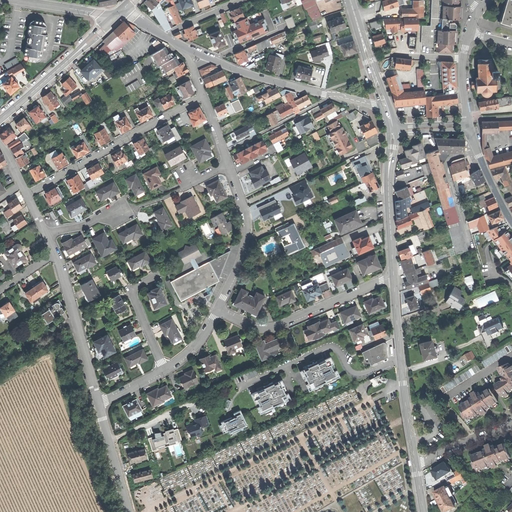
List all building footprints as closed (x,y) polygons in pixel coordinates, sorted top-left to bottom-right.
[(147,0),(145,2),(153,9),(159,4),(158,3),(154,0),(147,0)] [(179,0),(183,8),(188,6),(193,4),(191,0),(179,0)] [(314,0),(303,0),(301,1),(302,4),(309,20),(321,15),(314,0)] [(384,6),(385,10),(399,5),(398,4),(397,0),(396,0),(385,0),(383,1),(384,6)] [(414,0),(414,5),(414,11),(414,17),(418,17),(423,17),(423,0),(414,0)] [(455,23),(451,23),(452,19),(459,19),(459,13),(459,6),(458,6),(457,0),(431,0),(431,26),(422,25),(421,42),(427,43),(427,47),(434,47),(434,52),(452,52),(453,44),(454,44),(455,31),(450,31),(450,27),(455,27),(456,27),(457,26),(457,25),(457,24),(456,23),(455,23)] [(511,0),(506,0),(504,9),(500,23),(511,26),(511,0)] [(160,2),(158,3),(159,4),(153,9),(161,23),(167,19),(161,4),(160,2)] [(169,8),(172,14),(177,11),(178,11),(175,5),(171,7),(169,8)] [(231,12),(235,22),(245,18),(240,8),(235,10),(231,12)] [(172,14),(177,24),(180,23),(182,22),(177,11),(172,14)] [(292,16),(285,19),(289,29),(296,26),(292,16)] [(327,22),(331,33),(341,29),(342,31),(347,29),(346,27),(347,27),(345,23),(343,17),(327,22)] [(414,17),(410,17),(410,18),(405,18),(405,27),(405,29),(414,29),(414,17)] [(405,18),(396,19),(397,28),(405,27),(405,18)] [(29,23),(28,30),(30,31),(29,35),(28,42),(28,47),(26,46),(24,54),(29,55),(29,59),(36,60),(36,56),(41,57),(42,49),(45,50),(47,34),(44,34),(46,26),(45,26),(41,25),(42,21),(38,20),(34,19),(34,20),(34,24),(30,24),(29,23)] [(172,28),(167,19),(161,23),(166,31),(172,28)] [(369,22),(371,30),(382,27),(379,19),(369,22)] [(387,28),(397,28),(396,19),(386,19),(387,28)] [(308,22),(311,30),(318,28),(316,20),(308,22)] [(114,32),(121,40),(122,41),(127,37),(133,31),(124,21),(118,27),(114,32)] [(233,23),(228,26),(230,32),(236,30),(233,23)] [(187,35),(189,41),(198,37),(196,30),(194,26),(188,28),(184,30),(185,33),(187,35)] [(136,34),(133,31),(127,37),(129,40),(136,34)] [(220,31),(210,35),(212,41),(214,46),(218,45),(219,47),(226,45),(220,31)] [(104,41),(111,49),(116,45),(121,40),(114,32),(104,41)] [(382,33),(372,36),(375,45),(379,44),(385,42),(384,38),(382,33)] [(280,34),(270,38),(273,44),(274,44),(283,40),(280,34)] [(123,46),(129,40),(127,37),(122,41),(124,42),(121,44),(123,46)] [(270,38),(263,41),(265,44),(269,42),(270,44),(269,46),(268,49),(275,46),(274,44),(273,44),(270,38)] [(341,45),(345,56),(357,52),(356,47),(354,41),(341,45)] [(258,51),(269,46),(270,44),(269,42),(265,44),(257,48),(258,51)] [(311,52),(314,62),(321,60),(324,59),(323,57),(329,55),(329,53),(327,47),(311,52)] [(237,60),(239,65),(249,60),(248,58),(246,54),(244,50),(235,54),(237,60)] [(272,70),(277,72),(278,68),(280,69),(281,64),(279,64),(281,59),(281,58),(276,56),(270,55),(266,69),(272,70)] [(5,63),(8,69),(10,69),(20,63),(16,57),(5,63)] [(410,65),(411,59),(403,58),(396,58),(395,67),(410,69),(410,65)] [(499,70),(494,70),(493,70),(493,68),(492,59),(478,60),(479,78),(476,78),(476,82),(476,87),(477,91),(480,91),(480,92),(481,92),(481,91),(482,91),(482,92),(483,93),(484,94),(485,95),(487,96),(489,95),(490,94),(491,92),(492,91),(493,92),(494,92),(494,90),(497,90),(497,89),(496,77),(499,77),(499,70)] [(81,71),(89,79),(101,68),(94,60),(89,65),(88,65),(84,68),(81,71)] [(21,62),(20,63),(10,69),(12,72),(13,74),(19,70),(20,71),(25,68),(21,62)] [(177,75),(178,76),(188,71),(186,66),(185,67),(184,65),(183,62),(173,67),(177,74),(177,75)] [(442,62),(443,88),(456,86),(455,77),(454,63),(442,62)] [(199,70),(202,75),(210,72),(209,71),(213,69),(216,67),(212,65),(199,70)] [(304,79),(310,81),(312,70),(298,66),(295,77),(296,77),(300,78),(304,79)] [(424,74),(424,77),(436,77),(436,73),(434,73),(430,74),(430,68),(423,68),(423,74),(424,74)] [(217,83),(226,79),(224,74),(222,70),(213,74),(217,83)] [(3,84),(11,93),(15,90),(19,86),(11,76),(3,84)] [(207,88),(214,85),(212,82),(211,83),(210,81),(212,80),(210,76),(203,79),(207,88)] [(387,78),(392,94),(399,93),(400,93),(397,86),(394,76),(387,78)] [(68,90),(70,92),(77,86),(69,77),(65,81),(62,84),(65,86),(63,87),(66,91),(68,90)] [(238,96),(241,94),(247,92),(243,84),(240,78),(231,82),(233,86),(238,96)] [(129,93),(142,86),(138,79),(125,87),(129,93)] [(175,88),(182,99),(188,95),(193,92),(189,85),(191,84),(189,80),(175,88)] [(224,89),(229,100),(232,99),(234,98),(228,87),(224,89)] [(424,91),(425,96),(434,95),(434,87),(424,87),(424,91)] [(266,104),(281,96),(278,90),(276,88),(262,95),(264,99),(266,104)] [(243,98),(255,92),(253,89),(247,92),(241,94),(243,98)] [(73,95),(70,92),(68,90),(66,91),(64,93),(67,96),(62,100),(66,105),(70,102),(69,100),(72,98),(71,97),(73,95)] [(42,97),(50,109),(55,106),(53,103),(57,101),(51,91),(46,94),(42,97)] [(80,91),(73,95),(71,97),(72,98),(73,100),(81,95),(82,95),(80,91)] [(292,91),(290,92),(295,101),(299,99),(295,92),(292,91)] [(425,104),(425,96),(424,91),(399,95),(399,93),(392,94),(395,105),(396,105),(396,107),(398,107),(400,107),(399,104),(403,104),(404,106),(407,106),(411,106),(410,103),(414,103),(415,105),(417,105),(419,105),(418,102),(420,102),(421,104),(423,104),(425,104)] [(86,92),(82,95),(81,95),(87,104),(92,101),(86,92)] [(293,111),(295,114),(300,111),(298,108),(295,101),(290,92),(285,95),(290,104),(293,111)] [(456,93),(440,95),(441,104),(458,102),(457,99),(456,93)] [(162,104),(164,109),(168,107),(169,106),(171,106),(174,105),(173,104),(174,103),(172,99),(174,98),(172,95),(170,96),(169,94),(159,100),(162,104)] [(299,99),(295,101),(298,108),(304,105),(310,102),(307,95),(299,99)] [(425,97),(426,117),(437,116),(437,105),(436,95),(425,97)] [(497,99),(498,99),(499,107),(511,105),(510,97),(507,97),(497,99)] [(157,107),(162,104),(159,100),(158,98),(153,101),(157,107)] [(480,109),(480,110),(499,107),(498,99),(479,103),(479,104),(480,109)] [(324,117),(327,115),(335,111),(336,110),(332,103),(328,105),(324,108),(320,109),(322,112),(324,117)] [(217,112),(219,116),(227,112),(223,104),(215,108),(217,112)] [(29,112),(36,123),(41,119),(46,116),(43,113),(44,112),(42,109),(41,109),(38,105),(37,106),(37,105),(35,105),(34,106),(33,107),(34,108),(32,110),(29,112)] [(136,113),(141,122),(146,119),(152,115),(147,106),(139,111),(136,113)] [(278,110),(282,117),(286,115),(290,113),(286,106),(278,110)] [(191,120),(194,126),(203,121),(204,122),(207,121),(199,107),(196,109),(194,110),(192,109),(190,110),(189,112),(189,113),(191,117),(190,118),(191,120)] [(327,115),(331,123),(337,120),(343,117),(340,113),(337,115),(335,111),(327,115)] [(267,115),(272,126),(278,123),(273,115),(272,112),(267,115)] [(316,121),(324,117),(322,112),(314,116),(316,121)] [(353,112),(349,114),(346,115),(350,122),(356,118),(353,112)] [(116,121),(122,133),(127,130),(131,127),(125,116),(116,121)] [(19,121),(16,124),(21,131),(25,127),(29,124),(24,118),(19,121)] [(295,124),(301,134),(309,129),(309,130),(314,127),(308,118),(304,120),(304,119),(300,121),(295,124)] [(331,123),(327,125),(331,133),(329,134),(331,138),(329,139),(335,151),(338,150),(340,155),(350,150),(350,149),(354,147),(352,143),(350,140),(348,140),(346,137),(347,137),(345,133),(346,133),(344,129),(343,126),(341,127),(337,120),(331,123)] [(361,128),(366,137),(377,132),(371,120),(369,122),(368,120),(365,122),(363,123),(364,124),(360,126),(361,128)] [(100,124),(103,129),(104,128),(108,134),(111,133),(104,121),(100,124)] [(482,127),(483,133),(486,133),(498,133),(498,121),(482,122),(482,127)] [(507,121),(498,121),(498,133),(508,132),(507,121)] [(166,140),(174,135),(170,129),(168,124),(162,127),(158,130),(164,141),(166,140)] [(175,126),(170,129),(174,135),(176,138),(177,140),(181,138),(175,126)] [(234,132),(238,139),(244,136),(249,134),(250,133),(249,132),(246,126),(234,132)] [(0,135),(6,143),(16,135),(9,127),(4,132),(0,135)] [(105,141),(110,139),(108,134),(104,128),(103,129),(94,133),(97,138),(95,139),(97,142),(99,141),(99,142),(100,145),(103,143),(105,141)] [(269,137),(273,143),(285,137),(283,134),(281,130),(275,133),(269,137)] [(18,138),(19,139),(22,142),(29,138),(24,132),(18,138)] [(133,143),(139,154),(144,151),(149,149),(142,138),(137,141),(133,143)] [(437,143),(439,149),(443,161),(431,165),(433,173),(442,171),(440,165),(442,164),(450,153),(450,151),(465,151),(465,139),(464,139),(436,138),(437,143)] [(8,146),(11,149),(21,143),(22,142),(19,139),(8,146)] [(191,147),(199,162),(205,159),(211,156),(207,149),(209,147),(205,139),(191,147)] [(262,140),(259,141),(265,152),(268,150),(262,140)] [(278,152),(284,149),(280,141),(274,144),(278,152)] [(85,153),(89,151),(83,142),(74,147),(72,148),(77,157),(81,155),(81,156),(83,155),(85,153)] [(251,146),(246,149),(246,150),(249,156),(261,150),(258,142),(251,146)] [(13,153),(15,156),(22,152),(20,148),(23,147),(21,143),(11,149),(13,153)] [(399,160),(401,168),(410,165),(409,164),(418,162),(417,159),(425,157),(421,143),(412,146),(413,148),(404,150),(406,154),(407,157),(399,160)] [(237,148),(240,154),(246,150),(246,149),(244,145),(237,148)] [(165,154),(170,164),(175,161),(175,162),(180,160),(186,157),(180,146),(165,154)] [(426,154),(430,165),(431,165),(443,161),(439,149),(426,154)] [(127,160),(128,159),(124,153),(122,154),(121,150),(120,151),(120,150),(119,150),(116,151),(116,152),(116,153),(114,154),(111,156),(117,165),(124,161),(127,160)] [(493,158),(490,150),(484,150),(487,160),(493,158)] [(63,165),(67,163),(62,152),(54,156),(52,158),(58,168),(63,165)] [(18,162),(20,166),(29,161),(24,153),(16,158),(18,162)] [(511,153),(493,158),(487,160),(490,168),(511,162),(511,153)] [(295,170),(298,174),(312,166),(305,154),(301,156),(291,161),(289,158),(284,160),(288,167),(292,164),(295,170)] [(365,182),(375,177),(371,169),(369,165),(370,164),(366,155),(351,162),(357,174),(360,172),(364,182),(365,182)] [(451,163),(452,167),(466,162),(464,157),(452,161),(450,162),(451,163)] [(128,161),(127,160),(124,161),(127,168),(134,164),(131,159),(128,161)] [(29,168),(30,170),(32,168),(32,167),(38,163),(36,160),(29,164),(30,167),(29,168)] [(450,168),(454,179),(470,174),(468,168),(466,162),(452,167),(450,168)] [(87,169),(92,178),(99,174),(103,172),(98,163),(92,166),(87,169)] [(421,165),(424,176),(432,174),(428,163),(421,165)] [(451,236),(464,233),(442,164),(440,165),(442,171),(446,182),(444,183),(448,199),(448,200),(451,210),(444,212),(451,236)] [(30,170),(36,180),(40,178),(45,175),(43,171),(42,168),(41,169),(39,165),(32,168),(30,170)] [(505,166),(498,168),(502,176),(509,175),(505,166)] [(143,174),(152,189),(156,187),(161,184),(156,175),(160,173),(156,167),(143,174)] [(254,188),(269,180),(264,171),(262,172),(260,168),(249,174),(251,178),(250,179),(252,183),(254,188)] [(498,168),(491,170),(493,175),(495,179),(502,176),(498,168)] [(471,174),(476,185),(485,180),(483,175),(480,169),(471,174)] [(397,178),(404,176),(402,170),(395,171),(397,178)] [(446,182),(442,171),(433,173),(433,174),(436,185),(444,183),(446,182)] [(74,192),(83,186),(84,186),(83,184),(77,174),(72,177),(67,180),(74,192)] [(103,181),(99,174),(92,178),(86,182),(89,188),(103,181)] [(126,179),(130,187),(131,187),(136,195),(139,193),(144,190),(135,174),(126,179)] [(470,175),(470,174),(454,179),(453,180),(464,210),(465,210),(461,193),(458,185),(457,181),(467,176),(470,175)] [(511,182),(511,181),(509,175),(502,176),(506,186),(507,185),(511,182)] [(469,180),(467,176),(457,181),(458,185),(463,183),(469,180)] [(377,181),(375,177),(365,182),(367,187),(369,190),(369,191),(379,186),(377,181)] [(213,194),(217,202),(227,197),(222,188),(218,180),(206,186),(211,195),(213,194)] [(291,195),(297,205),(313,197),(305,180),(290,187),(293,194),(291,195)] [(97,191),(101,200),(109,195),(110,197),(114,194),(119,192),(114,182),(97,191)] [(448,199),(444,183),(436,185),(441,202),(448,200),(448,199)] [(57,186),(54,187),(60,197),(63,196),(57,186)] [(46,197),(49,204),(60,197),(54,187),(51,189),(49,190),(49,189),(45,191),(46,192),(45,192),(47,196),(46,197)] [(398,196),(399,200),(405,197),(410,195),(407,187),(396,191),(398,196)] [(185,210),(189,217),(200,211),(192,196),(186,199),(181,202),(182,203),(175,206),(179,213),(185,210)] [(328,199),(330,204),(338,200),(335,196),(328,199)] [(353,201),(355,205),(366,200),(364,196),(353,201)] [(12,209),(14,212),(22,207),(19,202),(16,197),(13,199),(10,202),(8,203),(12,209)] [(396,209),(396,215),(406,211),(405,197),(399,200),(395,201),(396,209)] [(487,205),(489,210),(498,206),(496,202),(494,197),(485,201),(487,205)] [(66,206),(71,216),(78,212),(86,208),(81,198),(66,206)] [(451,210),(448,200),(441,202),(444,212),(451,210)] [(276,202),(259,211),(264,221),(281,213),(276,202)] [(411,211),(412,213),(430,206),(429,203),(412,210),(411,211)] [(163,207),(155,212),(156,215),(159,220),(158,221),(163,230),(172,224),(163,207)] [(419,215),(424,229),(433,226),(426,209),(418,212),(419,215)] [(334,219),(340,232),(348,228),(348,229),(353,226),(361,222),(358,216),(355,210),(334,219)] [(397,219),(407,216),(406,211),(396,215),(397,219)] [(489,215),(492,223),(496,222),(500,220),(503,218),(502,215),(500,211),(489,215)] [(218,227),(222,234),(233,229),(229,221),(227,223),(224,218),(221,213),(211,218),(215,226),(218,224),(219,227),(218,227)] [(15,223),(18,227),(26,222),(24,218),(21,214),(18,217),(16,218),(13,220),(15,223)] [(488,229),(483,215),(475,218),(477,225),(480,232),(486,230),(488,229)] [(412,223),(410,219),(409,216),(395,221),(396,225),(397,229),(412,223)] [(470,228),(477,225),(475,218),(468,221),(470,228)] [(275,228),(280,238),(288,234),(291,238),(292,242),(283,246),(288,255),(305,247),(294,223),(289,225),(288,222),(275,228)] [(119,233),(123,242),(133,237),(133,238),(142,234),(137,224),(128,228),(119,233)] [(8,235),(17,228),(15,225),(6,232),(8,235)] [(488,229),(486,230),(497,245),(497,244),(505,255),(506,254),(511,261),(511,262),(511,263),(511,264),(508,267),(509,268),(505,271),(511,278),(511,236),(511,237),(506,230),(504,232),(501,229),(500,230),(499,228),(498,226),(489,229),(488,229)] [(416,234),(421,244),(427,241),(423,231),(416,234)] [(102,256),(116,248),(113,242),(110,243),(104,233),(97,236),(93,239),(102,256)] [(469,250),(464,233),(451,236),(457,254),(469,250)] [(73,251),(86,244),(81,235),(74,238),(69,241),(68,239),(63,242),(68,252),(72,250),(73,251)] [(357,250),(359,253),(373,246),(371,241),(368,236),(361,239),(360,237),(353,240),(355,246),(357,250)] [(318,250),(322,258),(345,248),(340,237),(317,248),(318,250)] [(5,252),(14,266),(26,258),(23,254),(21,250),(23,248),(22,245),(20,243),(17,244),(5,252)] [(191,260),(196,268),(199,266),(194,258),(201,255),(200,254),(201,253),(196,244),(195,245),(195,244),(189,246),(185,245),(181,258),(189,261),(191,260)] [(400,256),(401,260),(410,257),(413,256),(412,254),(409,247),(399,251),(400,256)] [(325,266),(349,255),(345,248),(322,258),(325,266)] [(430,250),(423,252),(424,256),(427,265),(434,262),(430,250)] [(128,260),(132,268),(138,265),(141,264),(142,265),(151,261),(145,251),(128,260)] [(227,252),(209,261),(217,276),(219,275),(220,277),(229,253),(227,252)] [(413,256),(410,257),(411,260),(424,256),(423,252),(422,252),(417,254),(413,256)] [(75,266),(78,270),(87,265),(88,267),(96,262),(91,253),(73,262),(75,266)] [(358,261),(363,274),(372,270),(381,266),(375,255),(364,260),(363,259),(358,261)] [(402,265),(403,269),(413,265),(411,260),(410,257),(401,260),(400,260),(402,265)] [(170,282),(180,301),(219,281),(217,276),(209,261),(199,266),(196,268),(170,282)] [(106,271),(111,280),(116,277),(121,275),(119,272),(121,271),(119,268),(118,269),(116,266),(106,271)] [(331,275),(336,285),(343,282),(343,283),(347,281),(353,278),(347,267),(331,275)] [(407,289),(428,281),(426,274),(418,277),(416,273),(415,269),(405,273),(407,278),(408,281),(404,282),(407,289)] [(464,277),(466,285),(474,284),(472,275),(464,277)] [(83,290),(88,300),(99,294),(91,278),(80,284),(83,290)] [(437,279),(427,282),(429,287),(439,283),(437,279)] [(34,287),(39,295),(46,291),(48,289),(43,281),(40,283),(34,287)] [(317,295),(322,293),(319,287),(318,286),(317,283),(312,285),(310,282),(301,286),(308,300),(315,297),(315,296),(317,295)] [(319,287),(322,293),(330,289),(327,282),(318,286),(319,287)] [(427,282),(414,287),(416,294),(417,296),(430,291),(429,287),(427,282)] [(33,299),(39,295),(34,287),(28,291),(25,293),(31,301),(33,299)] [(154,309),(166,303),(160,287),(151,290),(152,292),(148,293),(150,299),(152,304),(153,304),(155,308),(154,308),(154,309)] [(447,302),(450,304),(451,303),(452,305),(451,307),(454,309),(455,307),(456,308),(459,304),(462,305),(465,299),(460,296),(462,291),(455,287),(451,294),(452,295),(451,296),(451,297),(450,296),(447,302)] [(247,310),(256,314),(265,296),(256,292),(254,298),(246,295),(247,291),(241,288),(234,304),(247,310)] [(276,297),(280,305),(285,302),(289,301),(289,302),(295,300),(291,290),(276,297)] [(110,299),(117,313),(126,309),(122,301),(118,295),(110,299)] [(408,304),(410,310),(418,307),(416,301),(414,297),(414,295),(411,296),(406,298),(408,304)] [(365,302),(370,313),(386,306),(381,296),(374,299),(371,301),(370,299),(365,302)] [(2,305),(0,306),(0,308),(1,310),(2,312),(3,311),(6,315),(14,310),(14,309),(9,301),(5,304),(4,303),(2,305)] [(42,314),(48,322),(65,311),(62,306),(58,301),(49,307),(50,308),(42,314)] [(341,312),(345,321),(361,314),(356,304),(350,307),(347,308),(347,309),(341,312)] [(17,315),(14,310),(6,315),(9,320),(17,315)] [(45,324),(48,322),(42,314),(39,315),(45,324)] [(488,333),(489,335),(494,333),(494,334),(499,331),(505,328),(500,317),(484,324),(484,325),(487,331),(488,333)] [(168,334),(172,343),(181,338),(172,319),(160,325),(163,331),(165,335),(168,334)] [(305,330),(309,340),(313,338),(314,339),(325,334),(324,333),(333,329),(329,319),(317,324),(316,323),(312,325),(308,326),(309,328),(305,330)] [(352,334),(354,341),(360,338),(367,335),(362,324),(350,329),(352,334)] [(373,334),(375,339),(386,334),(384,329),(382,324),(379,326),(371,329),(371,330),(369,331),(371,335),(373,334)] [(130,325),(118,331),(123,341),(129,338),(135,335),(133,330),(130,325)] [(107,335),(94,341),(96,346),(98,350),(101,349),(104,355),(109,352),(110,353),(115,351),(107,335)] [(231,338),(224,341),(229,354),(236,351),(235,348),(242,346),(238,335),(234,337),(231,338)] [(255,344),(262,361),(280,353),(280,352),(279,352),(277,347),(288,343),(285,335),(274,339),(274,340),(270,342),(266,344),(264,340),(255,344)] [(432,339),(420,343),(422,351),(424,358),(436,355),(436,354),(434,345),(432,339)] [(384,343),(369,350),(372,355),(374,354),(378,362),(383,360),(387,357),(386,346),(386,343),(384,343)] [(125,358),(129,366),(138,362),(139,363),(142,361),(147,359),(142,349),(125,358)] [(368,357),(371,365),(378,362),(374,354),(372,355),(369,350),(363,352),(366,358),(368,357)] [(469,355),(472,360),(476,358),(472,352),(465,356),(465,357),(469,355)] [(204,369),(205,372),(215,368),(216,371),(221,369),(216,355),(209,357),(209,355),(205,357),(200,359),(203,368),(202,369),(202,370),(204,369)] [(299,371),(309,391),(313,389),(314,391),(324,387),(322,383),(325,382),(326,383),(329,382),(330,384),(337,381),(336,378),(340,377),(331,357),(324,360),(323,358),(315,362),(314,359),(310,362),(311,364),(309,364),(303,367),(303,369),(299,371)] [(123,372),(118,362),(102,370),(104,373),(105,375),(106,374),(108,379),(123,372)] [(495,386),(496,387),(498,390),(502,397),(511,392),(511,391),(511,390),(511,366),(509,364),(501,369),(502,370),(500,371),(504,378),(502,379),(503,381),(495,386)] [(243,374),(246,379),(259,374),(256,368),(243,374)] [(184,388),(199,382),(194,371),(193,371),(192,369),(187,372),(188,373),(185,375),(179,377),(182,383),(184,388)] [(374,386),(375,387),(382,383),(383,382),(387,383),(388,378),(384,377),(382,373),(370,379),(374,386)] [(251,394),(260,414),(264,412),(265,415),(272,411),(271,409),(274,407),(273,406),(278,404),(279,407),(287,404),(286,401),(290,399),(281,380),(278,382),(277,380),(270,383),(269,383),(268,381),(263,383),(264,385),(256,389),(257,391),(251,394)] [(146,394),(153,407),(160,404),(160,402),(171,396),(166,386),(158,390),(157,388),(152,391),(146,394)] [(188,395),(184,388),(179,390),(183,398),(188,395)] [(471,400),(459,407),(468,421),(480,414),(480,415),(485,412),(490,409),(489,408),(498,402),(493,393),(490,390),(490,389),(481,395),(481,394),(471,400)] [(123,406),(128,417),(142,410),(136,399),(129,403),(123,406)] [(224,421),(229,432),(232,431),(233,434),(243,429),(243,427),(248,424),(241,410),(234,413),(235,417),(232,418),(232,417),(231,417),(224,421)] [(206,415),(195,418),(195,421),(194,422),(192,422),(188,423),(189,425),(186,426),(187,430),(199,436),(203,429),(202,426),(209,424),(206,415)] [(149,438),(153,451),(182,441),(177,429),(174,430),(174,428),(170,429),(166,431),(166,432),(162,434),(162,432),(158,432),(155,433),(155,436),(149,438)] [(472,456),(478,471),(491,466),(491,467),(502,463),(501,462),(511,458),(505,444),(498,447),(496,448),(495,447),(485,451),(479,453),(472,456)] [(128,453),(131,462),(147,457),(144,448),(128,453)] [(432,471),(438,481),(452,472),(446,462),(432,471)] [(133,474),(135,482),(153,477),(151,469),(133,474)] [(458,471),(446,477),(448,481),(450,480),(452,484),(458,481),(457,477),(460,476),(458,471)] [(445,487),(434,493),(436,496),(436,497),(442,509),(443,511),(447,511),(455,508),(455,507),(454,506),(446,489),(446,488),(445,487)] [(449,488),(446,489),(454,506),(457,505),(449,488)]
